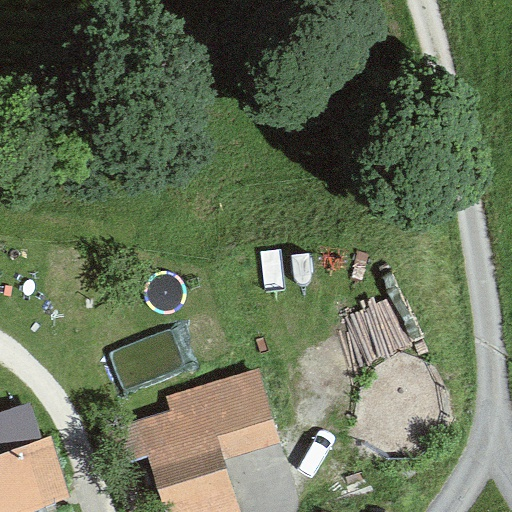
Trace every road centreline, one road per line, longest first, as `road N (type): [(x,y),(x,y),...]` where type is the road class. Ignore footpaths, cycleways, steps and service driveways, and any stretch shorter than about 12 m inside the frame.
road 1 (track): [(447,511),(485,448),(495,412),(490,328),(415,0)]
road 2 (track): [(104,511),(46,387),(0,346)]
